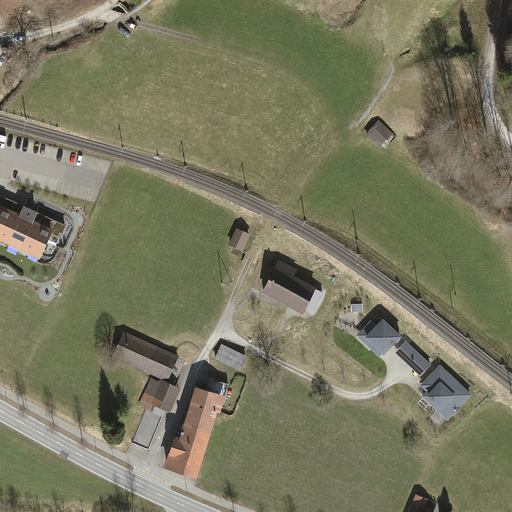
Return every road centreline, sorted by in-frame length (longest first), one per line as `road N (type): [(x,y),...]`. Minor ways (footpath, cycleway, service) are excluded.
road 1 (residential): [(142,486),(225,315)]
road 2 (primary): [(142,486),(0,410)]
road 3 (residential): [(511,142),(495,122),(488,89),(501,0)]
road 4 (unclassified): [(114,0),(63,26),(0,34)]
